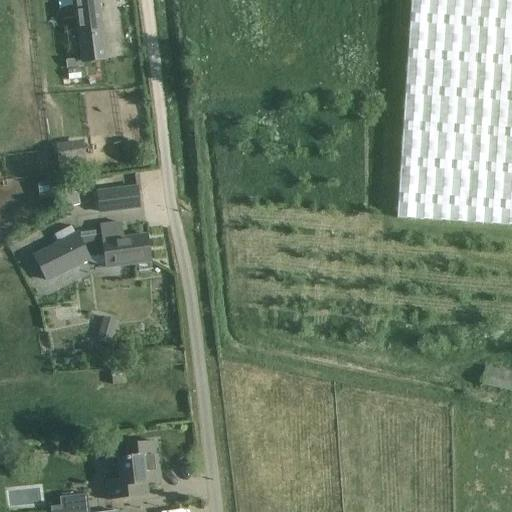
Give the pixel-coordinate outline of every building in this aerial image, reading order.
[(104,61),(96,0),(76,0),(84,63),(104,61)] [(511,0),(410,0),(397,218),(511,225),(511,0)] [(140,208),(138,187),(98,193),(100,213),(140,208)] [(123,239),(121,223),(101,226),(102,235),(78,238),(77,235),(34,256),(47,281),(89,260),(88,258),(105,256),(106,268),(150,262),(147,235),(123,239)] [(104,316),(99,339),(112,342),(118,319),(104,316)] [(511,372),(485,367),(482,385),(511,390),(511,372)] [(159,472),(156,443),(126,446),(128,458),(117,459),(120,480),(106,482),(108,500),(148,496),(146,484),(156,483),(155,472),(159,472)] [(60,507),(50,508),(50,511),(89,511),(87,495),(59,498),(60,507)]
